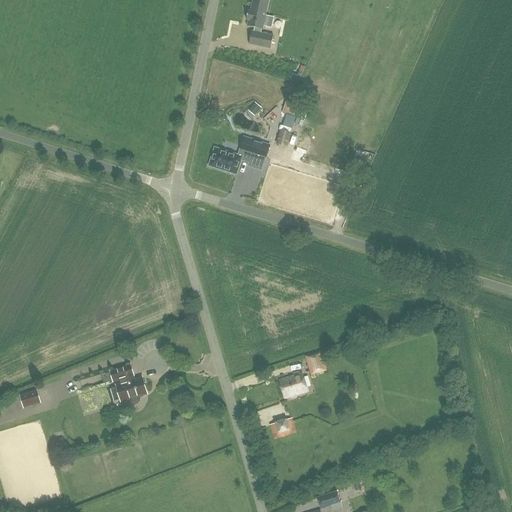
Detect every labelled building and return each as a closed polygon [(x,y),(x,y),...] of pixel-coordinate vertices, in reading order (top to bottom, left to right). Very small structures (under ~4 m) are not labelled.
[(266,16),(269,1),(264,0),(252,0),(250,11),(248,10),(246,20),(248,20),(247,26),(254,28),(254,31),(252,31),(249,44),(271,49),(273,36),(261,33),(262,29),(263,30),(263,26),(271,28),(273,18),(266,16)] [(298,85),(301,77),(302,73),(303,74),(305,67),(301,66),(298,75),(292,73),(289,81),(294,83),(298,85)] [(294,117),(298,105),(287,101),(282,112),(294,117)] [(261,107),(256,102),(250,108),(256,113),(261,107)] [(286,147),(290,133),(280,130),(276,143),(286,147)] [(243,137),(242,142),(240,149),(266,157),(270,146),(243,137)] [(214,147),(208,166),(237,175),(243,156),(214,147)] [(318,357),(317,353),(305,357),(310,371),(322,367),(321,364),(322,364),(320,356),(318,357)] [(140,400),(138,396),(147,393),(142,377),(135,380),(130,365),(111,371),(114,380),(120,379),(121,384),(117,385),(122,401),(129,399),(130,403),(132,404),(139,402),(140,400)] [(285,398),(307,391),(302,373),(280,380),(285,398)] [(24,406),(41,403),(39,389),(21,393),(24,406)] [(14,393),(0,398),(0,408),(16,403),(14,393)] [(277,419),(278,436),(297,434),(296,417),(277,419)] [(51,441),(54,451),(66,448),(63,437),(51,441)] [(355,491),(361,489),(359,480),(353,482),(355,491)] [(337,492),(327,494),(331,506),(332,511),(342,509),(340,503),(337,492)]
